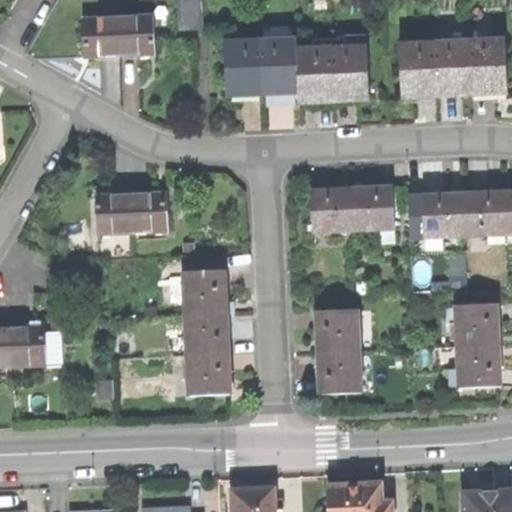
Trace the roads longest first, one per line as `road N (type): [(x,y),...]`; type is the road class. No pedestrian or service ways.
road 1 (residential): [(278,452),(266,157)]
road 2 (tertiary): [(0,459),(278,452)]
road 3 (residential): [(511,148),(477,143),(266,157)]
road 4 (tertiary): [(278,452),(511,440)]
road 5 (residential): [(266,157),(171,155),(69,99)]
road 6 (residential): [(69,99),(0,221)]
